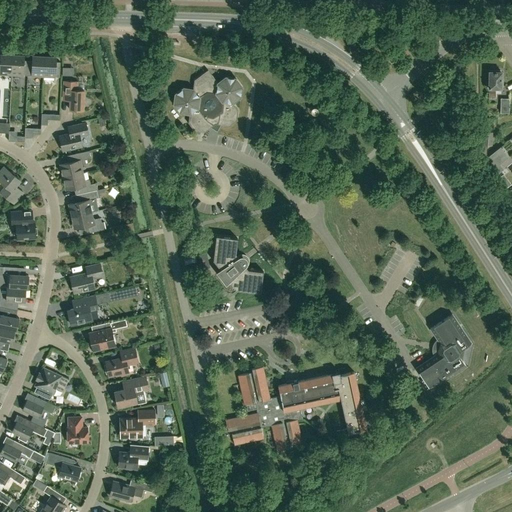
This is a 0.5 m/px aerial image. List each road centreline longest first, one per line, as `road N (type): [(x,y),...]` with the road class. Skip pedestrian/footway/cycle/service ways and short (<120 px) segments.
road 1 (residential): [(219,463),(124,43),(126,18)]
road 2 (tertiary): [(381,98),(345,63),(274,29),(126,18)]
road 3 (tertiary): [(511,296),(381,98)]
road 4 (residential): [(35,333),(54,207),(35,168),(0,142)]
road 5 (residential): [(85,511),(103,464),(102,403),(74,355),(35,333)]
road 6 (residential): [(502,26),(440,49),(381,98)]
road 7 (tertiary): [(126,18),(0,13)]
